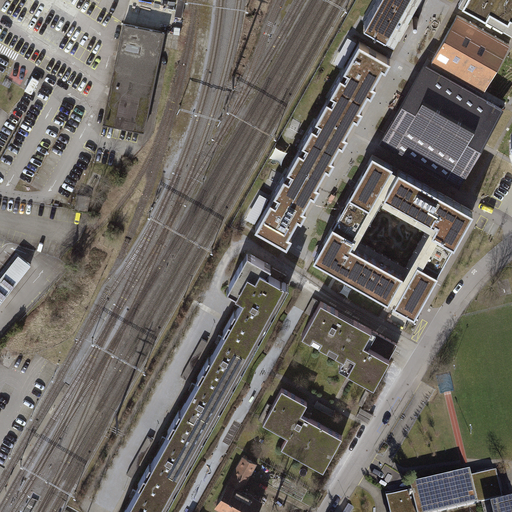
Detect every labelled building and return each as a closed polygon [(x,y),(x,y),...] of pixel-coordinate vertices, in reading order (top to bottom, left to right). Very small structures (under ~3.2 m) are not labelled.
[(389,34),(408,0),(379,0),(367,22),(389,34)] [(511,0),(465,0),(463,4),(511,31),(511,0)] [(509,44),(457,16),(432,61),(484,90),(509,44)] [(165,32),(124,24),(103,123),(144,132),(165,32)] [(360,42),(308,134),(335,149),(339,142),(343,144),(348,135),(345,133),(354,116),(357,117),(363,108),(359,107),(368,92),(371,94),(376,85),(373,83),(382,66),(385,68),(390,59),(387,57),(360,42)] [(502,107),(426,64),(381,143),(458,186),(502,107)] [(331,157),(335,149),(308,134),(256,226),(283,241),(287,243),(292,234),(288,233),(298,216),(301,218),(306,209),(303,207),(311,192),(314,194),(319,185),(316,183),(326,166),(329,168),(334,159),(331,157)] [(373,154),(333,225),(353,236),(379,190),(393,166),(373,154)] [(432,232),(434,233),(454,244),(473,211),(399,169),(384,194),(432,222),(433,221),(437,223),(432,232)] [(92,196),(77,194),(75,210),(89,212),(92,196)] [(355,237),(353,236),(333,225),(314,258),(388,300),(403,275),(355,247),(354,248),(350,246),(355,237)] [(414,315),(454,244),(434,233),(394,304),(414,315)] [(0,305),(31,266),(17,256),(0,277),(0,305)] [(228,321),(258,338),(287,286),(269,276),(273,268),(252,257),(231,295),(240,300),(228,321)] [(350,366),(369,332),(319,304),(300,338),(350,366)] [(258,338),(228,321),(213,349),(206,345),(196,362),(233,383),(258,338)] [(369,332),(350,366),(345,375),(371,389),(391,354),(395,346),(369,332)] [(233,383),(196,362),(185,382),(192,386),(178,411),(208,428),(233,383)] [(365,390),(358,403),(363,406),(370,392),(365,390)] [(306,404),(281,391),(263,424),(287,438),(280,450),(321,472),(340,438),(300,415),(306,404)] [(314,406),(333,417),(336,411),(317,401),(314,406)] [(380,419),(362,408),(357,415),(376,426),(380,419)] [(208,428),(178,411),(160,444),(153,440),(143,459),(180,480),(208,428)] [(256,465),(242,457),(214,508),(222,511),(256,511),(262,503),(241,492),(256,465)] [(161,511),(180,480),(143,459),(132,479),(139,483),(137,486),(122,511),(161,511)] [(503,497),(496,471),(471,477),(470,473),(411,487),(412,491),(387,496),(390,511),(439,511),(482,502),(491,500),(503,497)] [(493,511),(492,507),(491,500),(482,502),(483,511),(493,511)] [(511,511),(511,502),(492,507),(493,511),(511,511)]
